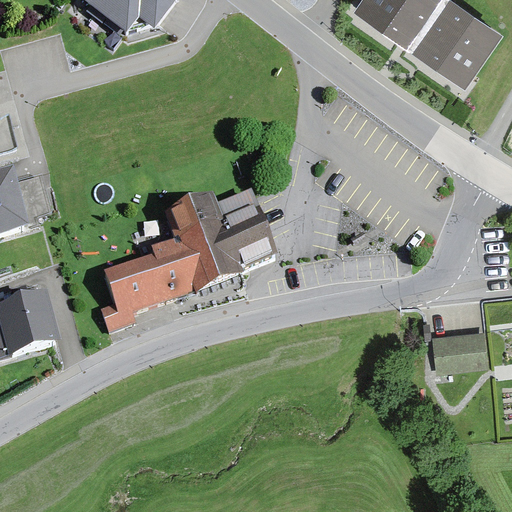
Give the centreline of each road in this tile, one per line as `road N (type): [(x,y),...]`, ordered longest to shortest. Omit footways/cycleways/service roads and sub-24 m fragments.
road 1 (unclassified): [(484,170),(449,264),(426,288),(215,331),(132,359),(0,432)]
road 2 (tertiary): [(484,170),(248,0)]
road 3 (residential): [(19,99),(189,54),(223,0)]
